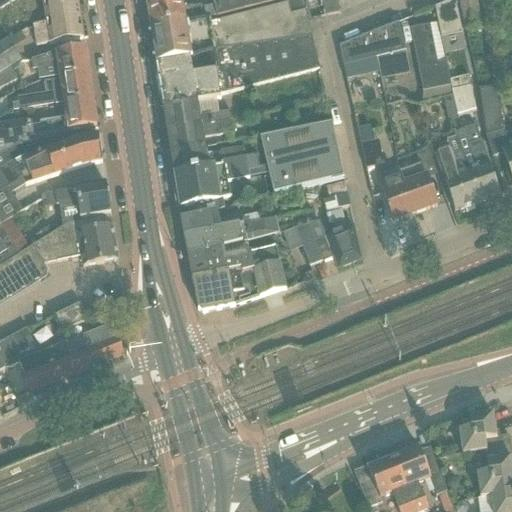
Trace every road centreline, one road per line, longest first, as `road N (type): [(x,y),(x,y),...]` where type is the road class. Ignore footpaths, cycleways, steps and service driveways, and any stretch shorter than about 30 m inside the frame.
road 1 (residential): [(183,352),(511,218)]
road 2 (tertiary): [(151,271),(112,0)]
road 3 (residential): [(165,360),(52,406),(0,437)]
road 4 (unclassified): [(354,436),(511,376)]
road 5 (unclassified): [(218,497),(262,484),(354,436)]
road 6 (unclassified): [(354,436),(277,451),(215,475)]
road 7 (tertiary): [(165,360),(197,492)]
road 8 (tertiary): [(215,475),(209,425),(183,352)]
